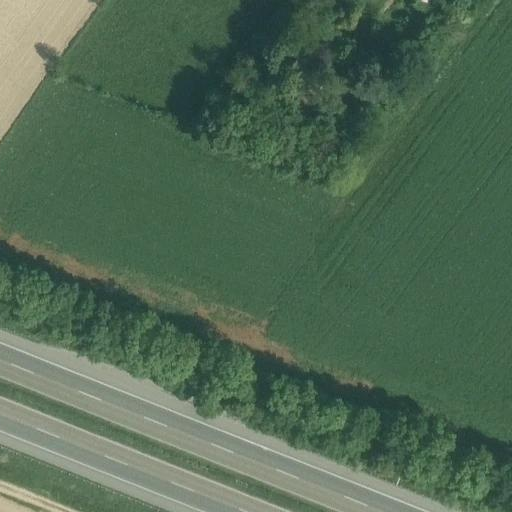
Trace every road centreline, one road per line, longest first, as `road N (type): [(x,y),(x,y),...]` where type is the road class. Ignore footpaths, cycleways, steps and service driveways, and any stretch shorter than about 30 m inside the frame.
road 1 (motorway): [(432,511),(0,340)]
road 2 (motorway): [(0,417),(225,511)]
